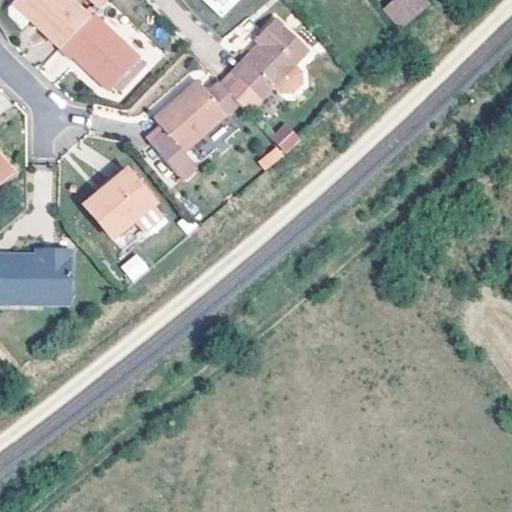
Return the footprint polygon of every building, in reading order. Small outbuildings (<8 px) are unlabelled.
[(65,49),(97,14),(92,9),(87,14),(72,0),(22,0),(9,14),(25,30),(34,20),(65,49)] [(93,0),(102,9),(110,1),(109,0),(93,0)] [(225,0),(222,4),(217,0),(204,0),(228,22),(248,0),(225,0)] [(426,0),(389,0),(382,6),(398,29),(430,6),(426,0)] [(97,14),(65,49),(76,59),(79,56),(116,89),(119,86),(126,92),(151,66),(97,14)] [(266,45),(241,73),(232,83),(258,107),(279,84),(286,91),(298,90),(307,80),(307,69),(299,62),(313,47),(280,16),(259,39),(262,41),(266,45)] [(237,69),(241,73),(266,45),(262,41),(237,69)] [(230,113),(212,93),(201,81),(159,120),(169,131),(155,144),(187,179),(201,167),(187,153),(230,113)] [(212,93),(230,113),(241,104),(223,83),(212,93)] [(270,137),(285,153),(300,139),(285,123),(270,137)] [(257,160),(265,170),(283,155),(276,146),(257,160)] [(0,160),(0,186),(13,176),(0,160)] [(115,238),(151,207),(156,203),(128,171),(87,206),(115,238)] [(151,207),(115,238),(125,250),(161,219),(151,207)] [(193,215),(185,222),(192,230),(200,223),(193,215)] [(46,257),(46,250),(39,251),(39,256),(0,256),(0,303),(73,304),(73,257),(46,257)] [(119,266),(132,283),(150,270),(137,253),(119,266)]
